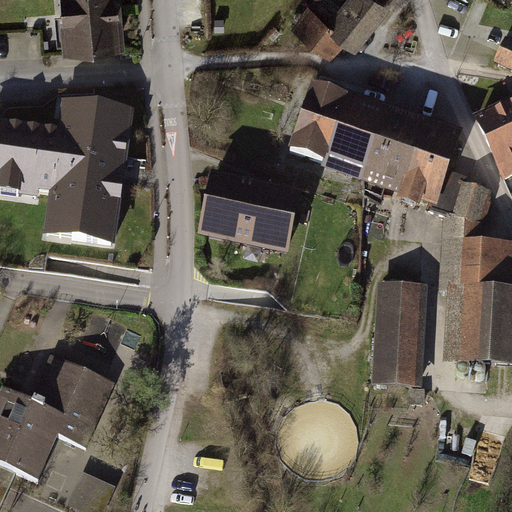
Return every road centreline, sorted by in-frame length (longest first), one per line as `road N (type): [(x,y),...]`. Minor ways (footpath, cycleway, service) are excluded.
road 1 (residential): [(142,511),(182,286),(182,184),(165,0)]
road 2 (residential): [(423,0),(511,227)]
